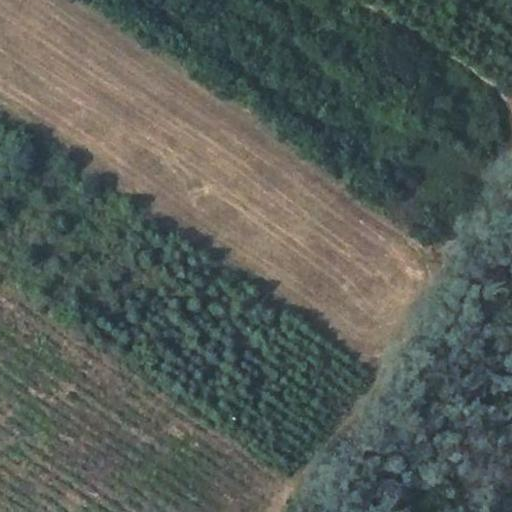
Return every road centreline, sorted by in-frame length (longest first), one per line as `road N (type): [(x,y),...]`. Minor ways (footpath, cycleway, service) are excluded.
road 1 (track): [(357,0),(511,106)]
road 2 (track): [(511,292),(492,416),(455,463)]
